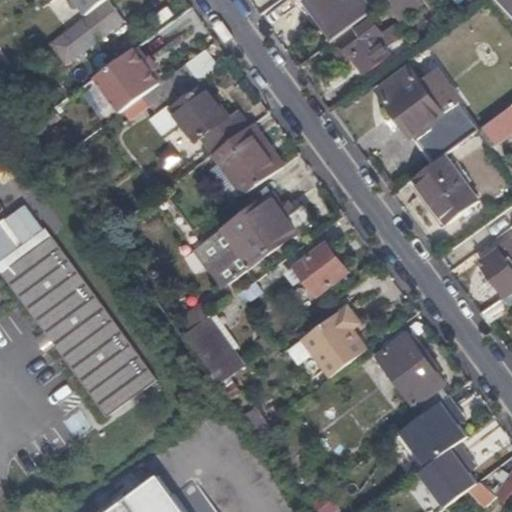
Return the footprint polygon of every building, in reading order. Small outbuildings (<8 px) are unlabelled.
[(95,0),(85,7),(90,14),(109,0),(95,0)] [(339,40),(375,13),(365,0),(312,0),(310,2),(339,40)] [(388,0),(400,17),(426,1),(425,0),(388,0)] [(511,0),(500,0),(511,11),(511,0)] [(68,65),(126,22),(111,1),(53,45),(68,65)] [(389,45),(382,37),(379,32),(371,21),(330,52),(344,70),(356,61),(365,74),(390,56),(384,48),(389,45)] [(379,32),(382,37),(389,31),(386,27),(379,32)] [(202,81),(221,66),(208,48),(188,63),(202,81)] [(97,78),(123,114),(145,97),(162,84),(136,49),(97,78)] [(447,156),(466,142),(410,68),(378,91),(433,166),(447,156)] [(199,141),(211,132),(216,129),(230,117),(206,85),(174,111),(199,141)] [(161,88),(146,98),(156,112),(171,102),(161,88)] [(511,107),(485,128),(499,145),(511,135),(511,107)] [(215,155),(246,197),(285,168),(254,126),(215,155)] [(433,166),(416,179),(450,226),(481,203),(447,156),(433,166)] [(272,193),(225,229),(252,266),(317,219),(307,204),(289,217),(272,193)] [(0,266),(2,266),(106,417),(157,382),(31,199),(0,220),(0,266)] [(252,266),(225,229),(195,251),(223,288),(252,266)] [(511,238),(497,248),(499,251),(482,264),(507,297),(511,293),(511,238)] [(319,297),(350,273),(328,243),(297,267),(319,297)] [(238,292),(245,304),(264,295),(258,282),(238,292)] [(482,314),(490,325),(510,310),(502,300),(482,314)] [(171,319),(184,337),(205,321),(191,304),(171,319)] [(328,379),(365,354),(347,314),(305,344),(328,379)] [(184,337),(198,356),(226,337),(211,316),(205,321),(184,337)] [(444,402),(450,398),(436,379),(440,376),(411,336),(382,358),(425,417),(444,402)] [(278,416),(294,404),(269,370),(252,382),(278,416)] [(221,387),(226,394),(230,391),(239,404),(251,395),(239,378),(227,387),(225,384),(221,387)] [(470,437),(444,402),(425,417),(407,429),(404,432),(429,466),(456,447),(470,437)] [(388,425),(396,437),(404,432),(407,429),(399,417),(388,425)] [(456,447),(429,466),(422,472),(447,506),(481,482),(456,447)] [(216,511),(180,464),(114,511),(216,511)] [(511,481),(501,498),(511,508),(511,481)] [(318,511),(335,511),(340,509),(329,493),(313,504),(318,511)]
